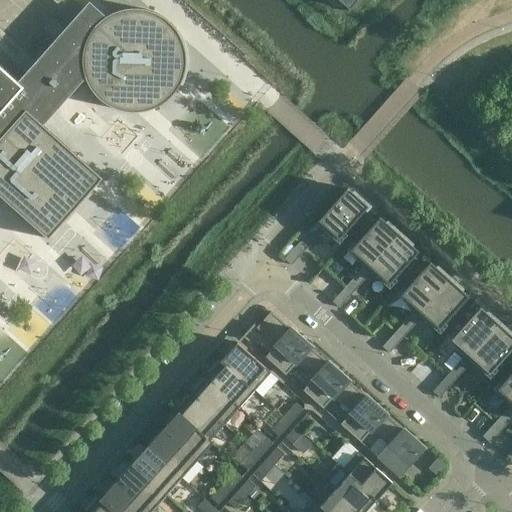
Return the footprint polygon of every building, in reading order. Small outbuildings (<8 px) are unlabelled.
[(339,0),(349,9),(357,0),(339,0)] [(104,17),(95,25),(82,13),(19,84),(0,66),(0,195),(48,238),(102,178),(41,123),(84,74),(89,85),(96,96),(106,104),(117,109),(129,112),(142,111),(154,108),(165,102),(174,93),(181,83),(185,71),(186,59),(184,46),(180,35),(172,25),(163,17),(152,11),(140,8),(128,8),(116,11),(104,17)] [(337,235),(339,237),(367,206),(347,188),(319,219),(321,221),(321,220),(338,235),(337,235)] [(353,249),(371,265),(398,234),(380,217),(352,248),(353,250),(353,249)] [(398,234),(371,265),(388,280),(387,281),(389,282),(417,250),(398,234)] [(300,241),(284,258),(291,265),(307,247),(300,241)] [(404,294),(421,310),(449,279),(430,262),(402,293),(403,295),(404,294)] [(349,282),(348,284),(355,290),(356,288),(370,273),(363,267),(349,282)] [(449,279),(421,310),(438,325),(439,327),(467,295),(449,279)] [(339,307),(355,290),(348,284),(332,301),(339,307)] [(471,355),(499,324),(474,301),(446,333),(447,333),(452,338),(453,340),(454,339),(471,355)] [(276,344),(266,356),(285,374),(296,362),(305,370),(319,354),(271,311),(257,327),(276,344)] [(413,312),(398,329),(405,335),(420,318),(413,312)] [(511,335),(499,324),(471,355),(488,370),(490,372),(511,346),(511,335)] [(382,346),(389,353),(405,335),(398,329),(382,346)] [(271,372),(237,342),(221,359),(255,389),(271,372)] [(347,379),(319,354),(305,370),(313,378),(303,389),(323,407),(333,396),(333,395),(347,379)] [(448,373),(448,374),(455,380),(456,379),(470,363),(463,357),(448,373)] [(255,389),(221,359),(206,376),(239,406),(255,389)] [(500,389),(511,399),(511,371),(498,388),(499,389),(500,389)] [(439,398),(455,380),(448,374),(432,391),(439,398)] [(239,406),(206,376),(191,393),(224,423),(239,406)] [(384,413),(347,379),(333,395),(333,396),(351,411),(341,423),(360,441),(371,429),(370,428),(384,413)] [(224,423),(191,393),(174,411),(177,414),(178,413),(212,443),(213,442),(210,439),(224,423)] [(291,422),(303,409),(295,402),(284,415),(291,422)] [(511,417),(511,405),(510,404),(498,419),(496,420),(504,427),(505,425),(511,417)] [(178,413),(177,414),(163,430),(197,460),(212,443),(178,413)] [(423,447),(384,413),(370,428),(371,429),(389,445),(378,457),(398,475),(423,447)] [(313,421),(306,414),(296,425),(303,432),(313,421)] [(279,436),(291,422),(284,415),(271,429),(279,436)] [(490,443),(504,427),(496,420),(482,436),(490,443)] [(293,443),(303,432),(296,425),(285,437),(293,443)] [(197,460),(163,430),(148,447),(181,477),(197,460)] [(261,456),(273,442),(265,436),(253,449),(261,456)] [(274,464),(284,453),(277,446),(267,457),(274,464)] [(181,477),(148,447),(132,464),(166,494),(181,477)] [(248,470),(261,456),(253,449),(241,463),(248,470)] [(358,451),(343,468),(377,498),(392,481),(358,451)] [(282,471),(274,464),(267,457),(257,469),(271,482),(282,471)] [(166,494),(132,464),(117,481),(151,511),(166,494)] [(363,511),(377,498),(343,468),(342,468),(348,474),(335,489),(360,511),(363,511)] [(230,490),(242,477),(235,470),(223,483),(230,490)] [(246,496),(255,485),(248,479),(238,489),(246,496)] [(150,511),(151,511),(117,481),(103,497),(102,498),(117,511),(150,511)] [(218,504),(230,490),(223,483),(211,497),(218,504)] [(235,508),(246,496),(238,489),(228,501),(235,508)] [(360,511),(335,489),(321,505),(315,499),(314,500),(327,511),(360,511)] [(117,511),(102,498),(103,497),(100,495),(84,511),(117,511)] [(327,511),(314,500),(303,511),(327,511)]
